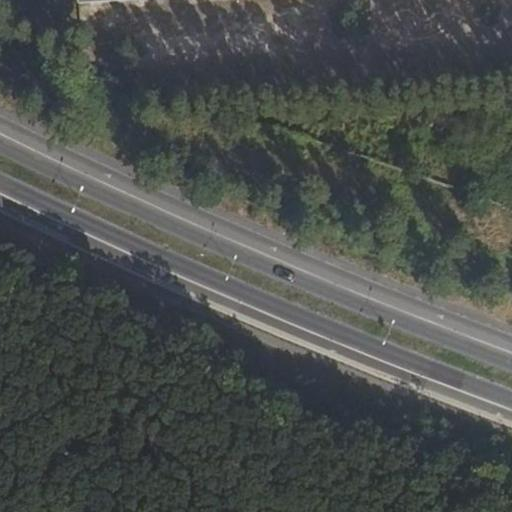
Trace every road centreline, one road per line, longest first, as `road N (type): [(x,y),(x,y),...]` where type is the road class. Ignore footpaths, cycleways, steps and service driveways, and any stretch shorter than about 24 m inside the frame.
road 1 (secondary): [(511,356),(164,219),(0,140)]
road 2 (secondary): [(0,195),(511,411)]
